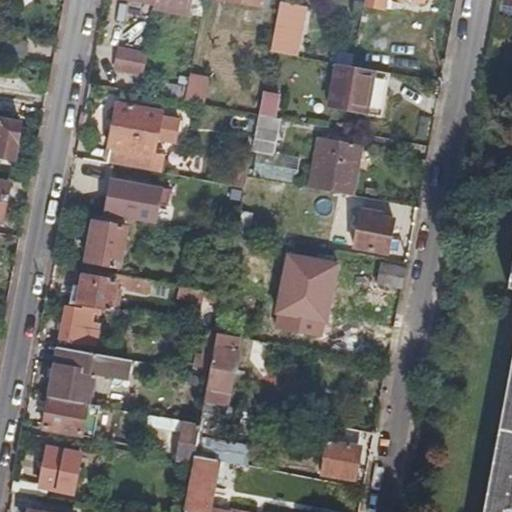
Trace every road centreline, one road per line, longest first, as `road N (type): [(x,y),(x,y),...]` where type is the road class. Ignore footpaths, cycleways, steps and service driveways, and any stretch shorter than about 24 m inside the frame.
road 1 (residential): [(474,0),(373,511)]
road 2 (residential): [(0,410),(87,0)]
